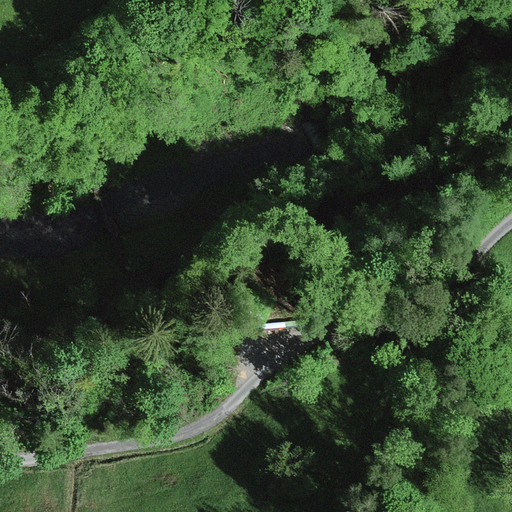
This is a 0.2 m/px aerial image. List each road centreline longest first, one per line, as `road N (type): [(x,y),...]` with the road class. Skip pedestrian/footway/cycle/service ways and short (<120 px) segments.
road 1 (track): [(0,462),(207,424),(291,351),(438,284),(511,222)]
road 2 (track): [(511,149),(425,191),(360,198),(309,218),(251,221)]
